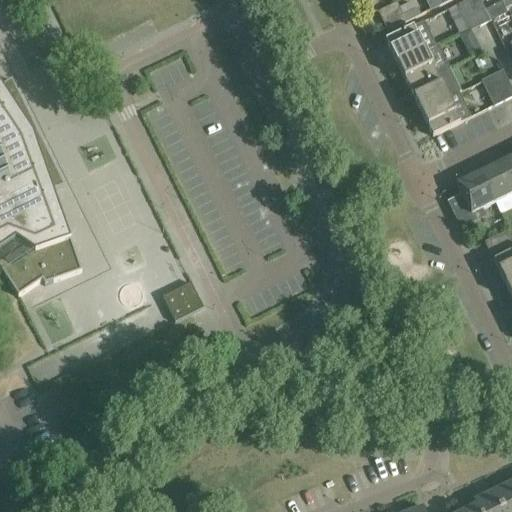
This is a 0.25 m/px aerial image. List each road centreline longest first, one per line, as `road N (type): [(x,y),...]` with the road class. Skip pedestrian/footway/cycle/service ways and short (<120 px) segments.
road 1 (residential): [(295,345),(340,310),(349,289),(265,65)]
road 2 (residential): [(59,511),(295,345)]
road 3 (residential): [(416,177),(345,30),(265,65)]
road 4 (residential): [(511,355),(416,177)]
road 5 (residential): [(432,426),(350,422),(321,395),(295,345)]
road 6 (residential): [(335,511),(418,483),(432,465),(432,426)]
